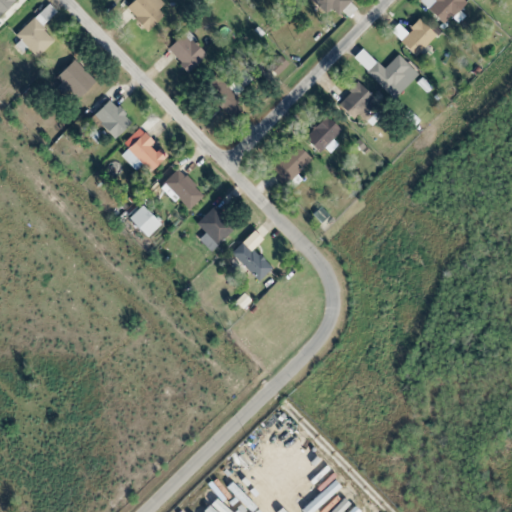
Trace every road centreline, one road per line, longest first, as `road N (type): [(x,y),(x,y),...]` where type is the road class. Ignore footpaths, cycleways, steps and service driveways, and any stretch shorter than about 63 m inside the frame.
road 1 (tertiary): [(147,511),(329,325),(335,290),(316,251),(293,231)]
road 2 (residential): [(68,0),(293,231)]
road 3 (residential): [(227,162),(389,0)]
